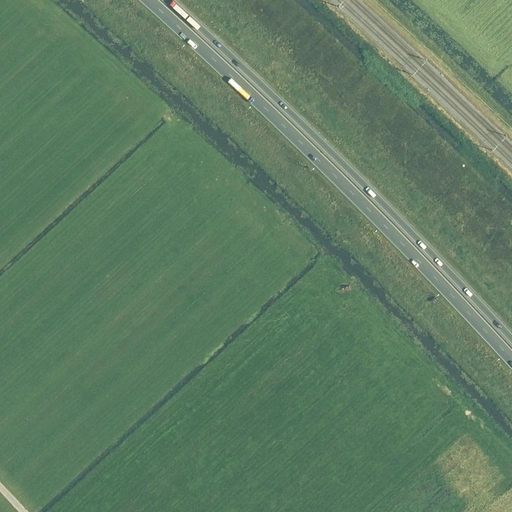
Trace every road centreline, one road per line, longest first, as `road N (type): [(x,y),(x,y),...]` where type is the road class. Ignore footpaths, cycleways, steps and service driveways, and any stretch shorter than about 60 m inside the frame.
road 1 (trunk): [(148,0),(308,150),(511,363)]
road 2 (trunk): [(511,341),(328,150),(166,0)]
